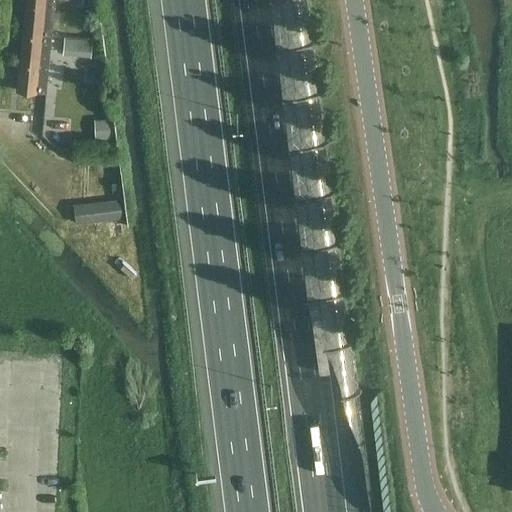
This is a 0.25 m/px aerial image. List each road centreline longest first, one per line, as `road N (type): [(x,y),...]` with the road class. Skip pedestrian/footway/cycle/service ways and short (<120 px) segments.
road 1 (tertiary): [(433,511),(406,385),(354,0)]
road 2 (motorway): [(182,0),(246,511)]
road 3 (motorway): [(323,511),(259,0)]
